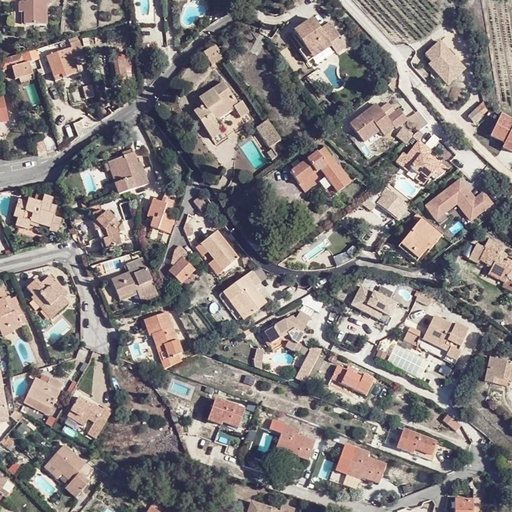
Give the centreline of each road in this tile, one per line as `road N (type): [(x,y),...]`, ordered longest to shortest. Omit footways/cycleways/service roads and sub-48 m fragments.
road 1 (residential): [(145,99),(226,221),(278,272),(310,275),(355,263),(416,277)]
road 2 (residential): [(472,466),(477,435),(442,399),(319,340)]
road 3 (residential): [(347,0),(403,61),(411,98),(476,165)]
road 4 (residential): [(0,268),(70,255),(112,358)]
road 5 (tertiary): [(0,180),(44,170),(145,99)]
road 6 (residential): [(375,511),(217,464)]
road 7 (tertiary): [(145,99),(195,44),(258,0)]
road 8 (track): [(511,198),(416,277)]
